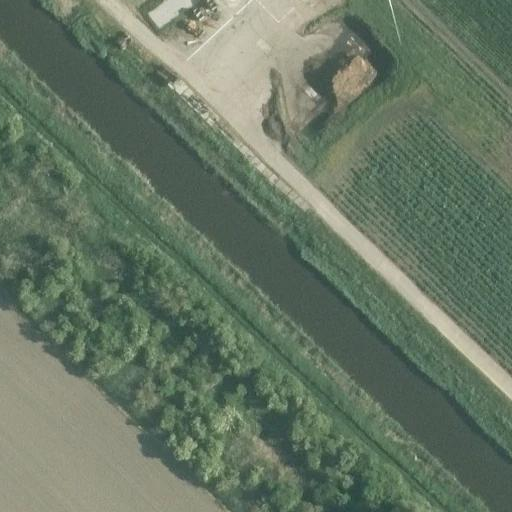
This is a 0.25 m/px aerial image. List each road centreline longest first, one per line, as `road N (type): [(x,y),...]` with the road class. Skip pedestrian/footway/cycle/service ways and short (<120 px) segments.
road 1 (track): [(0,88),(207,275),(449,511)]
road 2 (track): [(102,0),(511,394)]
road 3 (track): [(187,81),(313,0)]
